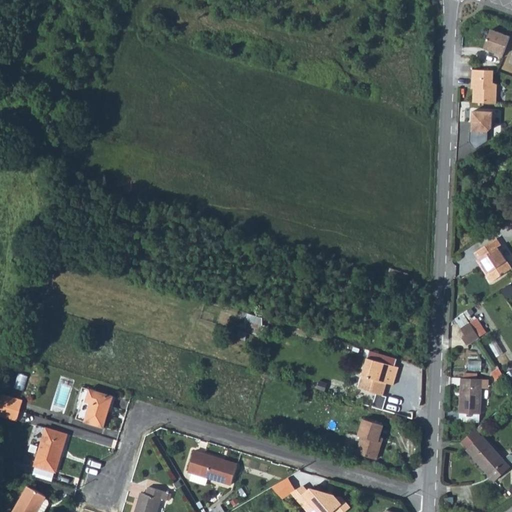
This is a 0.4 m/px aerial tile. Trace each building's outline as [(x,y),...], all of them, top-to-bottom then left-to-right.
[(511,35),(493,28),(486,47),(505,54),(511,35)] [(493,70),(472,70),(472,88),(474,88),(474,101),(497,102),(497,84),(493,84),(493,70)] [(492,114),(472,113),(471,133),(469,133),(469,144),(474,152),(486,143),(487,134),(491,130),(492,114)] [(511,209),(503,204),(498,209),(508,217),(511,211),(511,209)] [(498,238),(475,253),(479,258),(477,260),(491,282),(511,268),(511,267),(500,247),(502,245),(498,238)] [(468,311),(457,316),(460,325),(472,319),(468,311)] [(242,312),(241,327),(252,328),(251,334),(262,335),(264,314),(242,312)] [(476,322),(470,325),(480,339),(485,336),(476,322)] [(480,339),(470,325),(461,331),(466,337),(462,340),(467,348),(480,339)] [(369,349),(367,355),(392,362),(393,356),(369,349)] [(369,357),(359,387),(383,394),(386,384),(384,384),(385,380),(387,381),(396,384),(401,367),(369,357)] [(332,374),(360,381),(362,374),(334,367),(332,374)] [(461,379),(459,414),(481,415),(483,380),(461,379)] [(83,401),(77,419),(105,427),(114,396),(84,388),(80,400),(83,401)] [(4,395),(1,405),(20,410),(23,400),(4,395)] [(20,410),(1,405),(0,407),(0,416),(17,421),(20,410)] [(382,443),(378,442),(380,436),(384,425),(366,419),(360,436),(364,437),(359,453),(377,459),(382,443)] [(48,428),(36,466),(56,472),(68,435),(48,428)] [(476,429),(463,440),(470,448),(469,451),(496,481),(510,468),(484,438),(481,437),(476,429)] [(195,450),(189,471),(194,473),(192,480),(207,485),(209,478),(231,485),(238,464),(225,460),(224,463),(222,462),(223,458),(195,450)] [(288,477),(272,486),(282,498),(296,490),(288,477)] [(137,507),(135,511),(158,511),(162,499),(167,500),(169,493),(149,486),(147,494),(143,493),(140,504),(141,505),(140,508),(137,507)] [(30,487),(15,511),(38,511),(39,511),(45,511),(51,503),(50,500),(46,497),(47,496),(30,487)] [(311,488),(298,499),(309,511),(316,507),(320,511),(329,511),(334,508),(337,511),(344,511),(350,507),(342,497),(339,496),(337,498),(334,495),(333,494),(331,496),(328,493),(311,488)]
